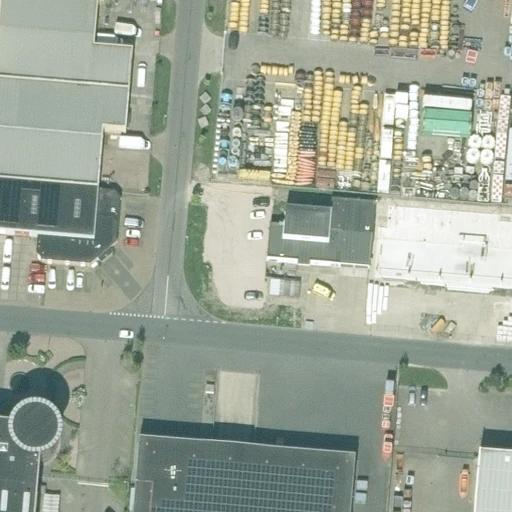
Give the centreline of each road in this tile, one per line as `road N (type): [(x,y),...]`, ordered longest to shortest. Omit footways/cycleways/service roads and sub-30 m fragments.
road 1 (unclassified): [(511,361),(164,332)]
road 2 (unclassified): [(164,332),(189,0)]
road 3 (unclassified): [(164,332),(0,319)]
